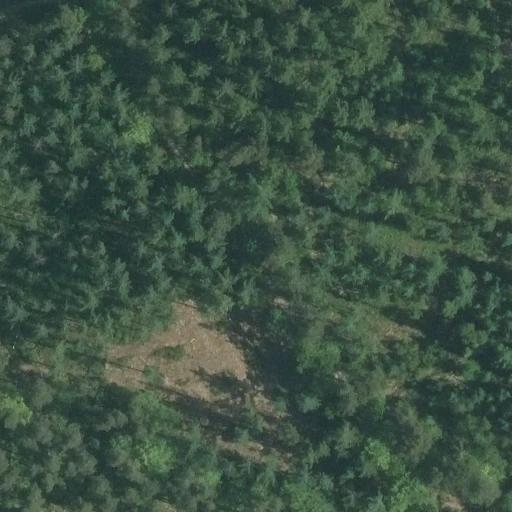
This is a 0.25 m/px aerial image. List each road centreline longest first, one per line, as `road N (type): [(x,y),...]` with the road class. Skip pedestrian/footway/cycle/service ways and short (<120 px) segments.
road 1 (track): [(184,165),(405,474),(485,511)]
road 2 (track): [(511,191),(184,165)]
road 3 (track): [(63,0),(184,165)]
